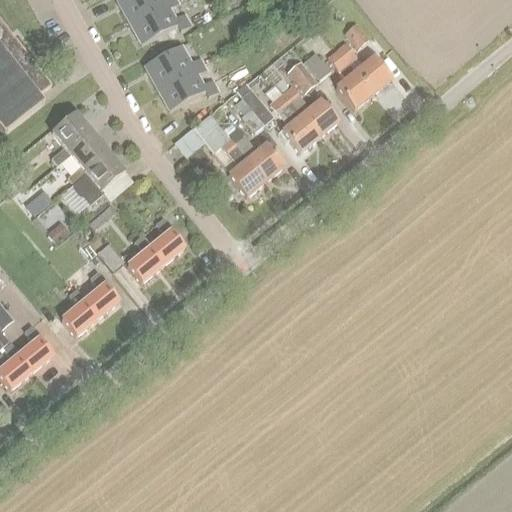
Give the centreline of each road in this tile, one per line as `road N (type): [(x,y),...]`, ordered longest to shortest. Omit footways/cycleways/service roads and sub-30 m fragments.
road 1 (unclassified): [(240,270),(511,49)]
road 2 (residential): [(62,0),(136,134),(240,270)]
road 3 (unclassified): [(0,468),(240,270)]
